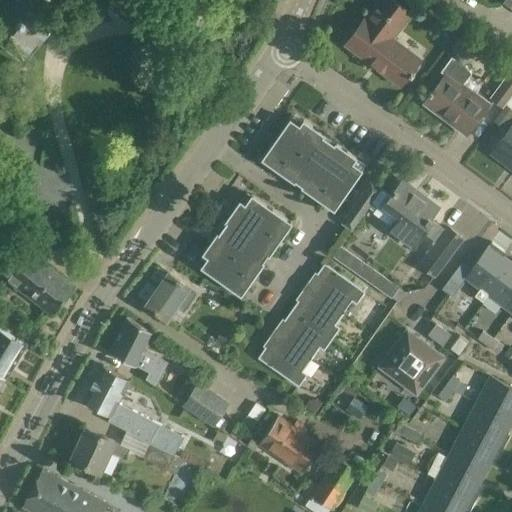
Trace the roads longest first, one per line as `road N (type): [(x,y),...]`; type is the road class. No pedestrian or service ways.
road 1 (unknown): [(274,399),(106,296),(67,223),(26,78)]
road 2 (tertiary): [(15,459),(117,277),(213,146)]
road 3 (residential): [(511,215),(283,50)]
road 4 (residential): [(213,146),(323,221),(271,296)]
